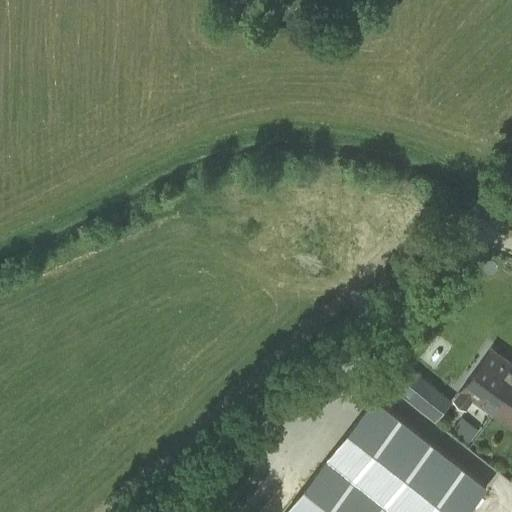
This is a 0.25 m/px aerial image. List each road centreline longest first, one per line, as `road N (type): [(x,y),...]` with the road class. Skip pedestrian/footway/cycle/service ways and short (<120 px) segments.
road 1 (track): [(0,242),(239,137),(372,138),(511,184)]
road 2 (unclassified): [(160,511),(511,190)]
